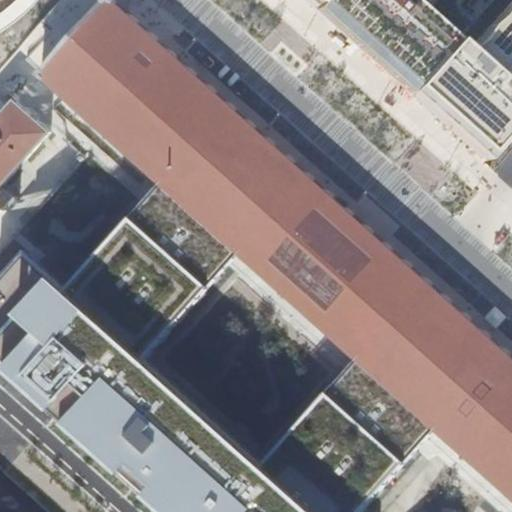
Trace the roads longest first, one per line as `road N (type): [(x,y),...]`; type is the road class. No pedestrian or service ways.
road 1 (residential): [(511,295),(181,0)]
road 2 (residential): [(123,511),(0,402)]
